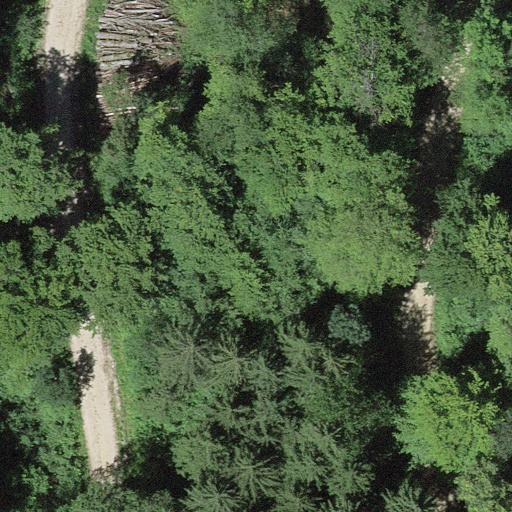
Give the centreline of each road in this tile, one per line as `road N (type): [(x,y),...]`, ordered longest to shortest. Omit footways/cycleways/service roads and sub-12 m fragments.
road 1 (track): [(449,511),(416,430),(414,227),(456,78),(462,0)]
road 2 (track): [(65,0),(71,305),(113,511)]
